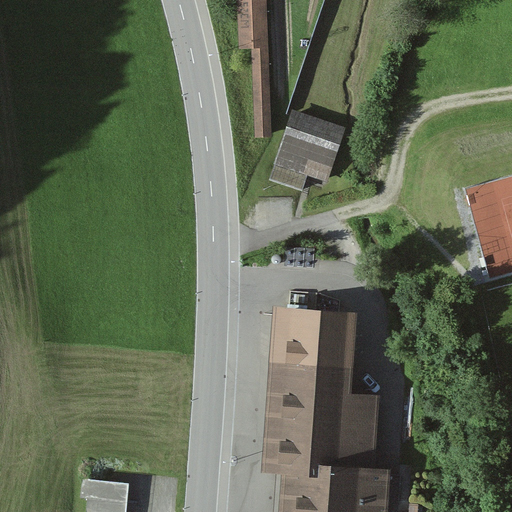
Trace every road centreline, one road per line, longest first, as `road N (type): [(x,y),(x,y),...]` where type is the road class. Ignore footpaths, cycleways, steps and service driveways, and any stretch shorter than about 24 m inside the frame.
road 1 (tertiary): [(181,0),(213,179),(203,511)]
road 2 (track): [(511,92),(414,112),(390,196),(215,247)]
